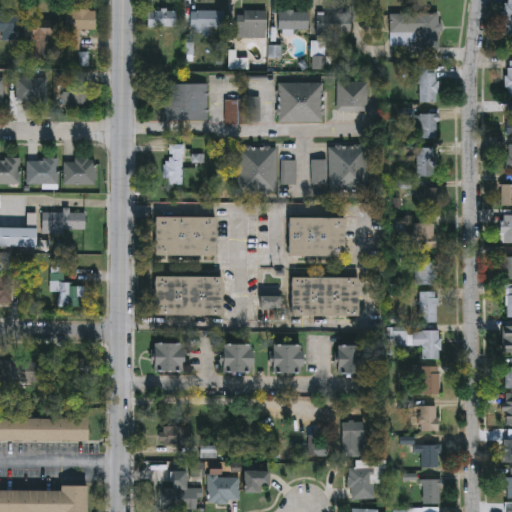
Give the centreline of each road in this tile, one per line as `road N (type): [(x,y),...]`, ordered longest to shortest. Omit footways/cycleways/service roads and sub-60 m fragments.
road 1 (residential): [(482,0),(473,158),(477,511)]
road 2 (residential): [(125,0),(123,511)]
road 3 (residential): [(124,131),(0,131)]
road 4 (residential): [(123,327),(0,328)]
